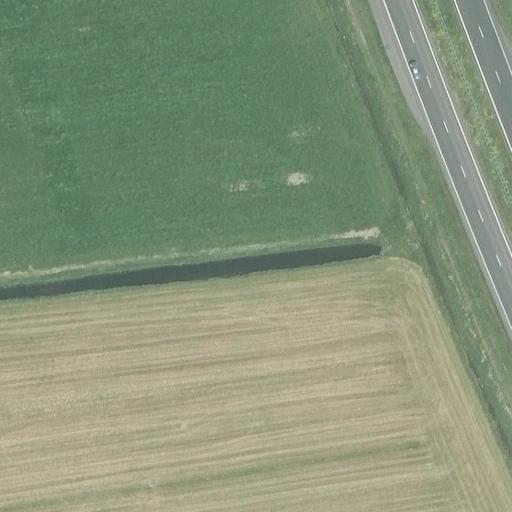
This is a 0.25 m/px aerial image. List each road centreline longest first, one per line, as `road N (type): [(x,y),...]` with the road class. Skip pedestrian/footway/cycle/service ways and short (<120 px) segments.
road 1 (trunk): [(398,0),(511,293)]
road 2 (trunk): [(511,113),(470,0)]
